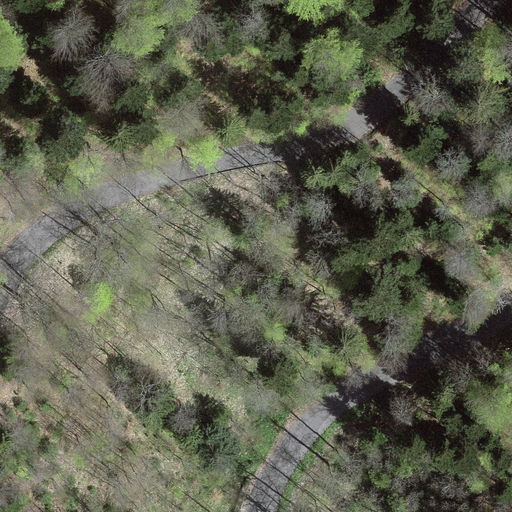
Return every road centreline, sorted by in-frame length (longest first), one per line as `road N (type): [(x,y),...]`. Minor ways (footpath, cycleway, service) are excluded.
road 1 (tertiary): [(477,0),(338,127),(289,149),(176,169),(112,190),(30,240),(0,280)]
road 2 (tertiary): [(263,511),(296,446),(333,409),(388,369),(511,304)]
